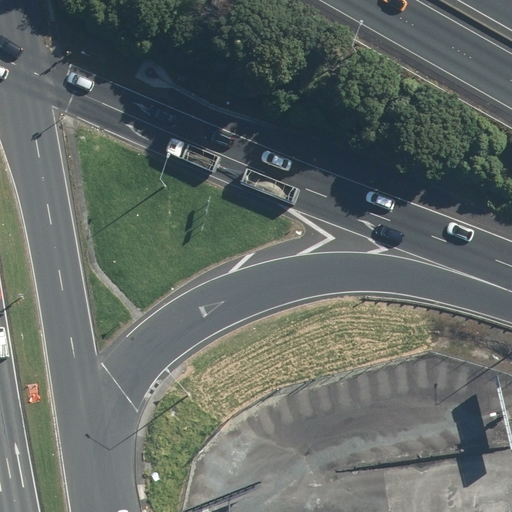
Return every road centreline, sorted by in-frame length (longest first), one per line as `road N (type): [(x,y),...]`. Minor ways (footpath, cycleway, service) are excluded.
road 1 (motorway): [(511,279),(21,66)]
road 2 (motorway): [(511,302),(410,274),(333,271),(223,301),(160,343),(125,387),(93,463)]
road 3 (primary): [(21,66),(93,463)]
road 4 (motorway): [(511,83),(364,0)]
